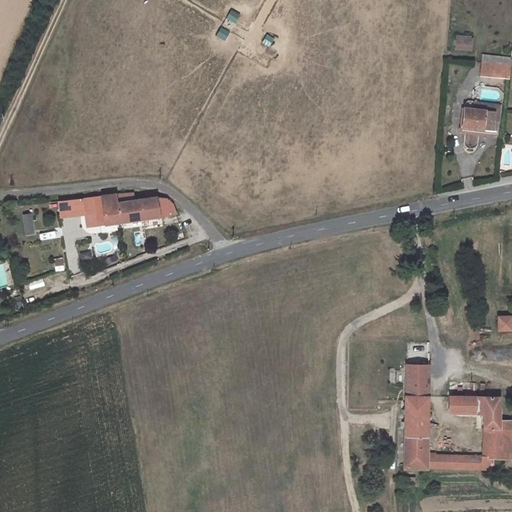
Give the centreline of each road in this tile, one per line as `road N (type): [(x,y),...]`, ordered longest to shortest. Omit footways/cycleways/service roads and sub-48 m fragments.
road 1 (tertiary): [(0,337),(211,256),(511,191)]
road 2 (track): [(229,251),(172,192),(137,184),(0,196)]
road 3 (track): [(0,138),(64,0)]
